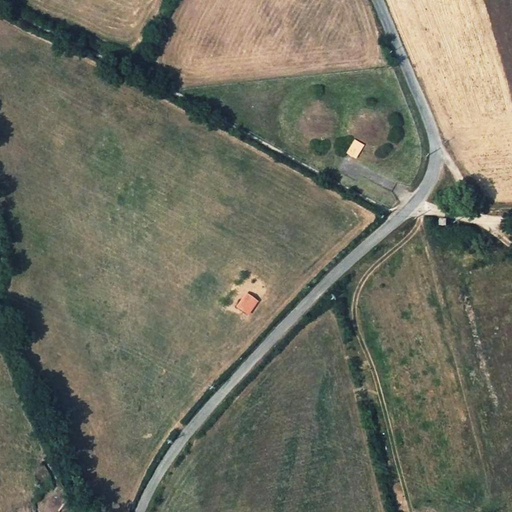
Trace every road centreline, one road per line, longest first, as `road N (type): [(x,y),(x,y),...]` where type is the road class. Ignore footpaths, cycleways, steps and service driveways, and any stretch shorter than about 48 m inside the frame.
road 1 (unclassified): [(379,0),(424,111),(432,165),(416,201),(277,332),(166,460),(140,511)]
road 2 (unknown): [(0,240),(92,511)]
